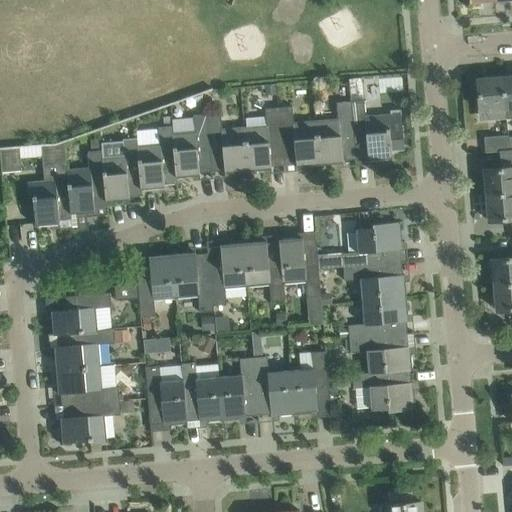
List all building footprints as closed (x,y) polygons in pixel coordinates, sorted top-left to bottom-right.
[(511,76),(503,77),(506,118),(511,117),(511,76)] [(503,77),(477,79),(480,110),(490,109),(490,120),(506,118),(503,77)] [(277,94),(276,85),(265,86),(266,95),(277,94)] [(390,110),(391,113),(366,116),(364,100),(351,101),(356,159),(368,158),(368,160),(392,158),(392,149),(405,148),(401,109),(390,110)] [(338,118),(316,120),(320,164),(343,162),(343,160),(356,159),(351,101),(337,102),(338,118)] [(212,171),(207,113),(206,104),(197,105),(198,114),(193,115),(195,131),(173,132),(177,177),(200,175),(200,172),(212,171)] [(293,106),(279,107),(284,165),(285,173),(305,171),(304,166),(320,164),(316,120),(294,122),(293,106)] [(271,166),(284,165),(279,107),(265,108),(266,124),(244,126),(248,170),(272,168),(271,166)] [(248,170),(244,126),(222,128),(221,112),(207,113),(212,171),(225,170),(225,173),(248,170)] [(173,132),(173,126),(172,118),(163,118),(164,126),(158,127),(160,143),(138,145),(142,189),(165,187),(165,185),(178,183),(177,177),(173,132)] [(509,149),(509,142),(508,135),(484,137),(486,152),(509,149)] [(142,189),(138,145),(138,138),(123,139),(123,141),(102,142),(107,201),(130,199),(129,197),(143,195),(142,189)] [(90,167),(68,169),(72,213),(95,211),(95,216),(108,215),(107,201),(102,142),(101,142),(101,139),(91,140),(92,151),(88,151),(90,167)] [(72,213),(68,169),(67,162),(65,141),(56,144),(41,145),(43,165),(49,165),(50,180),(28,181),(30,198),(33,198),(36,225),(60,223),(59,221),(72,220),(72,213)] [(19,147),(0,148),(0,155),(1,172),(21,170),(19,147)] [(487,195),(511,192),(511,161),(509,161),(510,167),(484,169),(487,195)] [(511,192),(487,195),(489,221),(511,218),(511,192)] [(343,267),(401,262),(400,249),(402,249),(400,222),(373,224),(373,228),(356,229),(358,252),(342,253),(343,267)] [(321,296),(319,269),(318,255),(316,238),(303,239),(303,237),(279,239),(279,242),(280,241),(283,283),(284,283),(305,281),(307,297),(321,296)] [(280,241),(279,242),(267,243),(267,240),(244,242),(247,286),(270,285),(271,300),(285,299),(284,283),(283,283),(280,241)] [(225,288),(247,286),(244,242),(220,244),(220,247),(207,248),(208,253),(213,306),(214,305),(227,304),(225,288)] [(208,253),(196,254),(196,252),(172,254),(176,298),(198,296),(200,312),(214,311),(214,305),(213,306),(208,253)] [(154,300),(176,298),(172,254),(149,256),(149,258),(136,259),(138,284),(140,298),(141,317),(143,317),(143,329),(151,328),(150,316),(155,316),(154,300)] [(495,285),(511,282),(511,257),(492,259),(495,285)] [(362,301),(407,298),(405,274),(402,274),(401,262),(343,267),(345,281),(360,279),(362,301)] [(511,282),(495,285),(497,310),(511,308),(511,282)] [(116,300),(140,298),(138,284),(115,286),(116,300)] [(96,308),(112,307),(110,292),(53,297),(54,310),(51,311),(54,335),(56,334),(98,330),(98,329),(96,308)] [(333,304),(331,292),(321,293),(322,305),(333,304)] [(349,339),(407,334),(406,321),(409,321),(407,298),(362,301),(364,323),(348,325),(349,329),(340,330),(341,338),(349,337),(349,339)] [(322,310),(308,312),(309,325),(324,324),(322,310)] [(286,326),(286,313),(276,313),(277,326),(286,326)] [(214,315),(201,316),(203,331),(215,330),(214,315)] [(228,316),(216,316),(217,330),(229,329),(228,316)] [(129,329),(114,330),(114,328),(98,329),(98,330),(56,334),(57,346),(55,346),(57,370),(101,366),(99,344),(130,341),(129,329)] [(407,334),(349,339),(351,352),(355,352),(367,351),(368,372),(368,373),(410,370),(413,370),(411,346),(408,346),(407,334)] [(204,335),(199,345),(211,350),(216,340),(204,335)] [(156,338),(143,340),(145,353),(158,352),(156,338)] [(262,345),(253,346),(254,357),(263,356),(262,345)] [(314,368),(291,370),(295,414),(318,412),(318,410),(331,408),(326,351),(313,352),(314,368)] [(295,414),(291,370),(269,372),(267,356),(263,356),(254,357),(259,414),(271,413),(271,416),(295,414)] [(246,416),(259,414),(254,357),(240,358),(241,374),(219,376),(223,420),(246,418),(246,416)] [(223,420),(219,376),(197,378),(196,362),(181,363),(183,379),(187,421),(188,421),(199,420),(200,422),(223,420)] [(160,365),(145,366),(149,404),(150,424),(163,423),(164,425),(188,423),(188,421),(187,421),(183,379),(161,381),(160,365)] [(101,366),(57,370),(59,393),(61,393),(62,405),(120,400),(119,387),(103,388),(101,366)] [(411,382),(410,370),(368,373),(368,372),(357,373),(352,374),(354,388),(356,388),(357,408),(371,407),(371,410),(388,408),(388,412),(416,409),(414,382),(411,382)] [(352,386),(351,374),(338,375),(339,387),(352,386)] [(135,411),(134,399),(121,400),(122,413),(135,411)] [(121,414),(120,400),(62,405),(63,418),(61,418),(63,442),(90,440),(91,451),(102,450),(101,442),(107,442),(105,416),(121,414)] [(388,511),(421,511),(421,501),(387,503),(388,511)]
